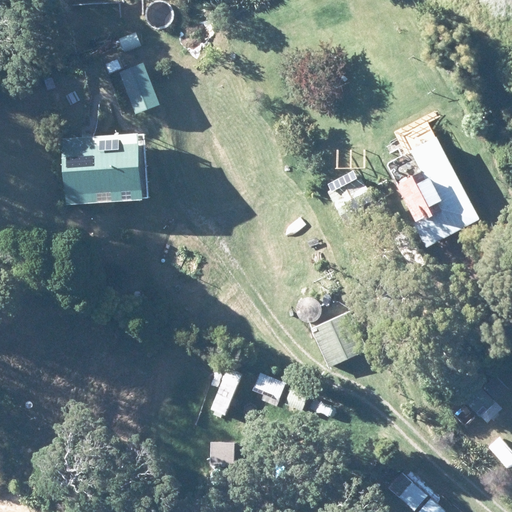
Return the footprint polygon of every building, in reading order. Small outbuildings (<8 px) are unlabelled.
[(105,22),(105,38),(125,38),(125,23),(105,22)] [(122,59),(109,64),(112,73),(126,68),(122,59)] [(125,74),(138,109),(161,100),(147,65),(125,74)] [(146,135),(67,139),(71,204),(150,199),(146,135)] [(485,219),(441,139),(417,151),(428,172),(402,187),(434,247),(485,219)] [(331,191),(351,227),(382,210),(362,174),(331,191)] [(315,331),(332,368),(371,349),(353,312),(315,331)] [(248,375),(229,366),(208,408),(227,417),(242,388),(248,375)] [(261,392),(279,398),(284,379),(267,374),(261,392)] [(486,389),(498,402),(511,390),(499,377),(486,389)] [(484,417),(498,402),(486,389),(471,404),(484,417)] [(511,448),(500,435),(487,447),(509,472),(511,469),(511,448)] [(215,443),(215,465),(237,465),(237,443),(215,443)]
